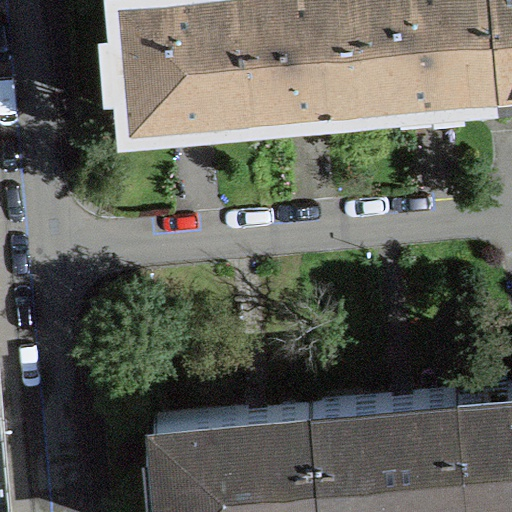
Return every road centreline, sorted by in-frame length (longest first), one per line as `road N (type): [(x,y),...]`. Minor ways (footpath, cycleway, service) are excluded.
road 1 (residential): [(44,270),(511,236)]
road 2 (residential): [(17,0),(44,270)]
road 3 (residential): [(44,270),(68,511)]
